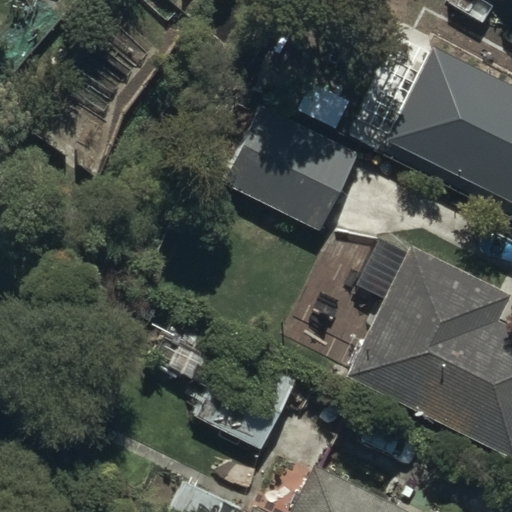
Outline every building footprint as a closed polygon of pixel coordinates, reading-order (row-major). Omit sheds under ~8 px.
[(511,90),(422,49),(377,146),(511,208),(511,90)] [(357,154),(262,106),(224,182),(318,230),(357,154)] [(384,300),(346,376),(511,458),(511,335),(496,327),(510,299),(408,248),(404,256),(380,244),(358,287),(384,300)] [(211,383),(194,416),(260,452),(278,419),(211,383)] [(258,511),(251,508),(249,511),(398,511),(313,470),(292,511),(258,511)] [(238,511),(239,510),(181,485),(169,511),(238,511)]
